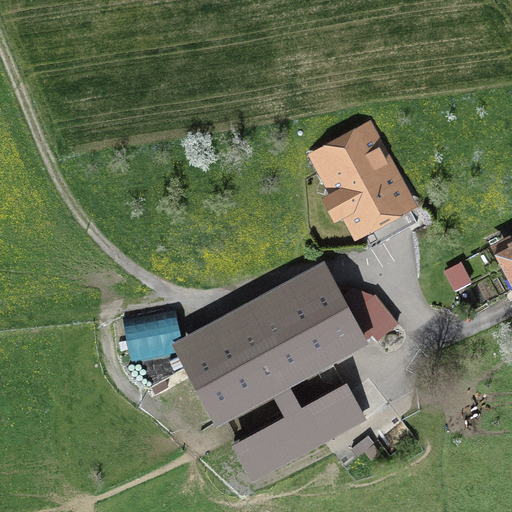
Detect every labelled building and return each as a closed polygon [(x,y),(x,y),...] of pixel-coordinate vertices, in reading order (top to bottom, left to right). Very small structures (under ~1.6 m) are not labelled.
[(371,120),(307,154),(329,194),(322,198),(324,203),(322,205),(329,219),(332,217),(335,223),(343,219),(355,241),(363,237),(369,248),(418,222),(412,210),(418,207),(371,120)] [(511,233),(490,245),(511,286),(511,233)] [(467,265),(477,274),(487,264),(477,254),(467,265)] [(370,344),(367,339),(342,294),(324,262),(183,338),(172,345),(177,355),(217,427),(273,397),(290,387),(370,344)] [(454,292),(472,283),(461,262),(444,270),(454,292)] [(492,279),(500,295),(506,292),(498,276),(492,279)] [(353,287),(342,294),(367,339),(372,335),(378,342),(399,324),(376,294),(373,296),(353,287)] [(175,310),(123,320),(132,364),(177,355),(172,345),(183,338),(175,310)] [(367,420),(347,383),(302,408),(290,387),(273,397),(284,418),(232,446),(252,483),(367,420)] [(193,426),(198,416),(187,410),(182,420),(193,426)] [(375,444),(368,435),(351,448),(357,456),(364,451),(372,461),(382,453),(375,444)]
